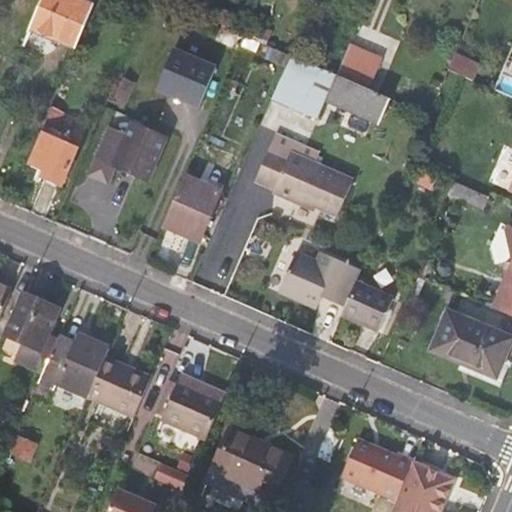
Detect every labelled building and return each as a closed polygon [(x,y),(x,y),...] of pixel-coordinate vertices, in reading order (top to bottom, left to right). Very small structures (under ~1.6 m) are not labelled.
[(42,0),(30,27),(77,47),(79,40),(97,0),(42,0)] [(207,19),(229,28),(235,13),(213,4),(207,19)] [(249,27),(245,36),(267,45),(273,32),(258,25),(256,30),(249,27)] [(382,58),(350,44),(337,75),(369,89),(382,58)] [(268,56),(287,65),(290,57),(291,55),(271,47),(268,56)] [(172,50),(157,89),(200,106),(215,66),(172,50)] [(480,65),(456,54),(448,70),(473,80),(480,65)] [(272,100),(318,119),(326,101),(337,75),(291,55),(290,57),(287,65),(272,100)] [(108,101),(113,103),(124,78),(139,84),(141,79),(126,73),(125,76),(120,74),(108,101)] [(379,123),(390,99),(369,89),(337,75),(326,101),(379,123)] [(113,103),(128,109),(139,84),(124,78),(113,103)] [(64,113),(51,107),(44,123),(47,125),(30,164),(44,172),(42,179),(62,187),(79,146),(55,136),(64,113)] [(114,164),(148,179),(166,137),(132,122),(126,136),(109,129),(91,170),(108,177),(114,164)] [(272,191),(284,197),(306,146),(277,133),(256,181),(274,188),(272,191)] [(314,162),(318,151),(306,146),(284,197),(299,203),(301,200),(337,215),(353,179),(314,162)] [(222,188),(185,173),(162,227),(198,243),(222,188)] [(484,209),(489,198),(453,182),(449,194),(484,209)] [(511,255),(511,265),(493,309),(511,317),(511,244),(510,249),(511,255)] [(325,294),(333,297),(335,292),(349,298),(356,282),(363,265),(323,246),(319,257),(299,249),(283,288),(320,305),(325,294)] [(393,298),(356,282),(349,298),(347,303),(341,315),(378,331),(393,298)] [(0,319),(13,289),(0,283),(0,319)] [(47,371),(63,335),(49,329),(59,307),(24,292),(6,331),(23,339),(15,357),(47,371)] [(333,297),(347,303),(349,298),(335,292),(333,297)] [(511,341),(511,338),(448,311),(431,349),(496,378),(511,341)] [(91,394),(108,355),(111,349),(79,334),(76,341),(63,335),(47,371),(42,381),(54,386),(62,390),(65,384),(91,396),(91,394)] [(153,375),(108,355),(91,394),(136,414),(153,375)] [(181,373),(179,379),(225,400),(228,393),(181,373)] [(164,415),(210,435),(225,400),(179,379),(177,383),(170,380),(157,410),(165,413),(164,415)] [(54,386),(42,381),(35,397),(47,402),(54,386)] [(271,504),(293,454),(231,427),(210,477),(271,504)] [(39,446),(18,437),(12,449),(12,451),(33,460),(39,446)] [(344,477),(399,502),(416,462),(417,461),(400,453),(398,455),(361,439),(344,477)] [(443,511),(456,480),(416,462),(399,502),(394,511),(443,511)] [(119,487),(108,511),(161,511),(163,507),(119,487)]
